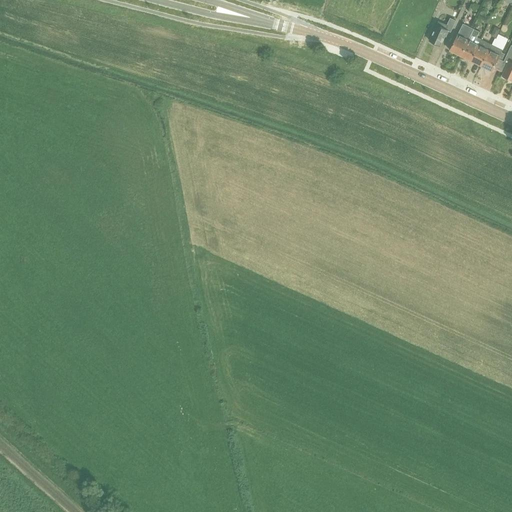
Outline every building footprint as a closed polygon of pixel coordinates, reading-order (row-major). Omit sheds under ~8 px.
[(438,21),(430,40),(430,41),(431,43),(434,44),(436,43),(441,45),(445,36),(446,36),(449,30),(451,31),(456,20),(450,17),(447,24),(444,23),(438,21)] [(463,23),(458,35),(450,50),(461,56),(469,40),(474,29),(463,23)] [(469,40),(461,56),(471,61),(482,39),(477,37),(474,42),(469,40)] [(482,39),(471,61),(482,66),(492,44),(482,39)] [(494,67),(500,70),(504,62),(503,62),(502,61),(505,54),(501,52),(503,49),(492,44),(482,66),(492,71),(494,67)] [(504,62),(500,70),(504,72),(502,76),(503,76),(502,78),(507,80),(508,79),(511,80),(511,61),(511,44),(503,62),(504,62)]
